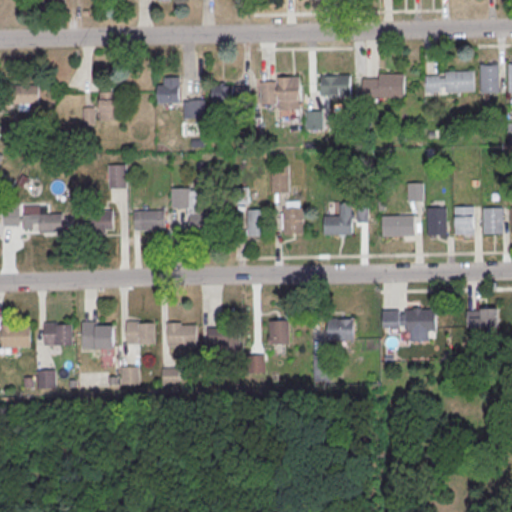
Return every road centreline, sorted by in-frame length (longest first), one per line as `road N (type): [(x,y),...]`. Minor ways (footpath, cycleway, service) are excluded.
road 1 (residential): [(511,27),(0,41)]
road 2 (residential): [(511,270),(0,284)]
